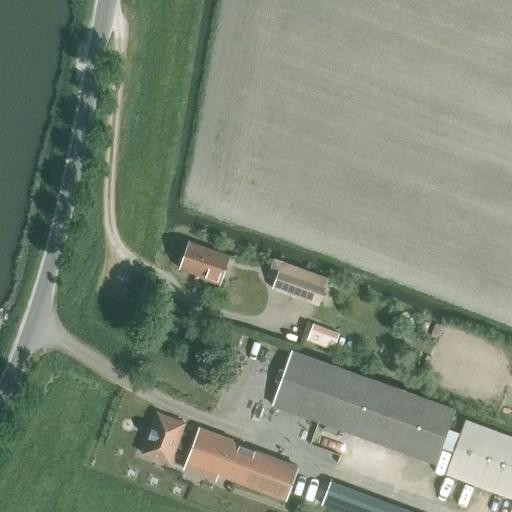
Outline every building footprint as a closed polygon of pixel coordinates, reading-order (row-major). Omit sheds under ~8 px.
[(204,279),(222,284),(232,257),(191,242),(181,270),(204,278),(204,279)] [(276,260),(269,278),(277,281),(274,289),(320,307),(330,279),(276,260)] [(116,285),(114,302),(124,303),(127,286),(116,285)] [(333,349),(339,333),(314,324),(308,340),(333,349)] [(267,348),(268,343),(258,339),(252,359),(271,365),(275,351),(267,348)] [(293,351),(273,407),(438,466),(444,448),(456,453),(447,477),(511,500),(511,438),(467,422),(462,435),(450,430),(458,408),(293,351)] [(288,501),(299,469),(200,433),(198,438),(184,433),(187,424),(160,414),(145,456),(171,465),(177,449),(192,454),(188,464),(288,501)] [(411,511),(332,482),(323,505),(341,511),(411,511)]
